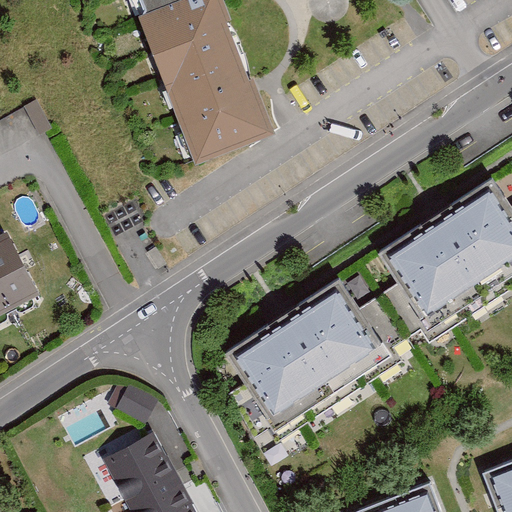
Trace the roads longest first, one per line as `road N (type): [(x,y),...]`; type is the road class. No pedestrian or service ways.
road 1 (unclassified): [(511,90),(134,317)]
road 2 (residential): [(134,317),(241,511)]
road 3 (unclassified): [(134,317),(0,408)]
